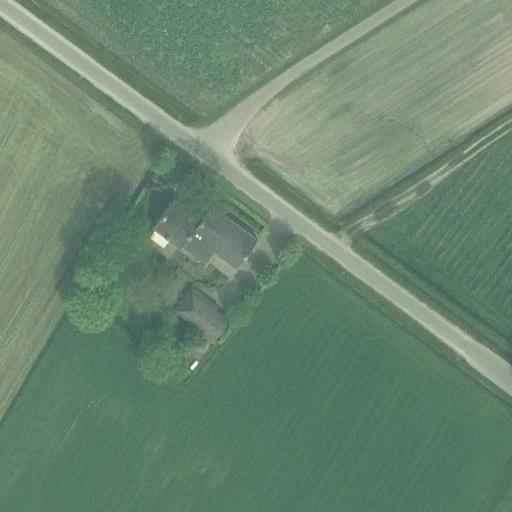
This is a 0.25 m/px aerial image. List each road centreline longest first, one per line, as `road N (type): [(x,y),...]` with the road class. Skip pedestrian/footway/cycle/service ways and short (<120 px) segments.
road 1 (unclassified): [(511,384),(0,6)]
road 2 (unknown): [(195,150),(422,0)]
